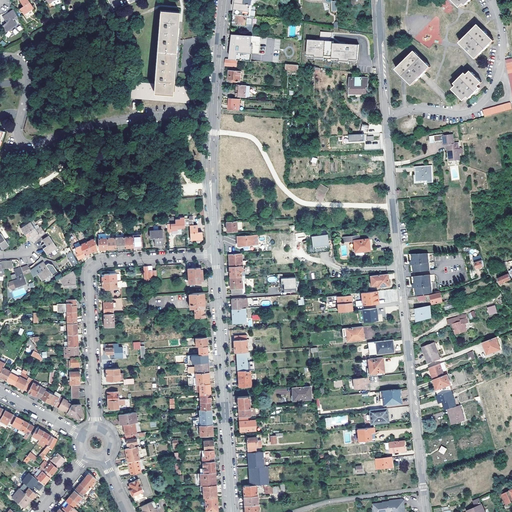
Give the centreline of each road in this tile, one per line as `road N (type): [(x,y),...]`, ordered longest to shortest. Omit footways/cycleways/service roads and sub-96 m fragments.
road 1 (residential): [(426,511),(379,0)]
road 2 (residential): [(212,115),(136,118),(30,146),(16,130),(25,68),(0,58)]
road 3 (residential): [(215,253),(103,260),(89,271),(94,427)]
road 4 (residential): [(215,253),(231,511)]
